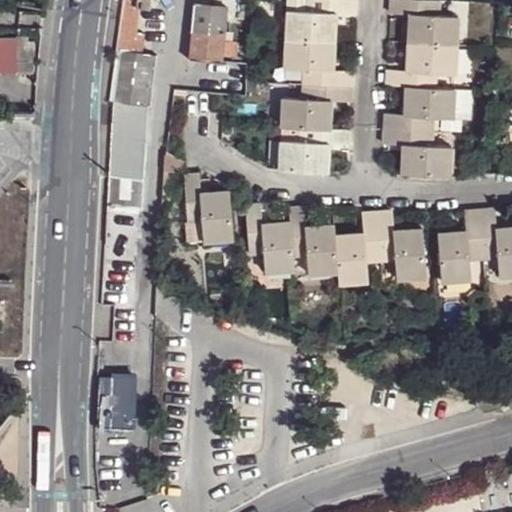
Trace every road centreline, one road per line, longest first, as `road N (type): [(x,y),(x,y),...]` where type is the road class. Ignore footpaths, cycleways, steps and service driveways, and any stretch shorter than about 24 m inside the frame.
road 1 (tertiary): [(82,0),(67,144),(58,391)]
road 2 (residential): [(511,433),(366,471),(265,511)]
road 3 (residential): [(366,191),(274,185),(209,156),(197,123)]
road 4 (residential): [(375,0),(366,191)]
road 5 (residential): [(511,185),(366,191)]
road 6 (tertiary): [(79,511),(58,391)]
road 7 (tertiary): [(58,391),(43,511)]
